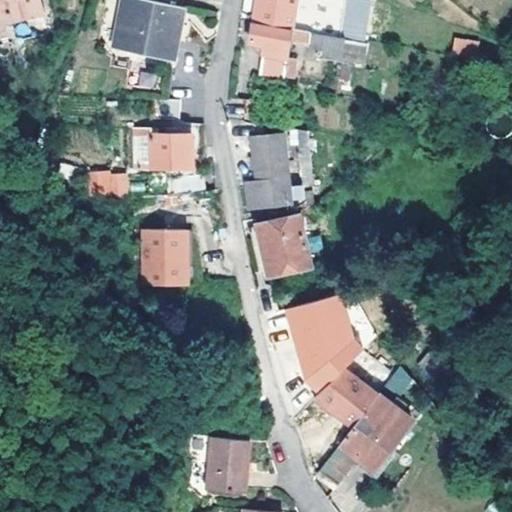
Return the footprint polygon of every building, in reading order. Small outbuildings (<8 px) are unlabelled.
[(0,0),(0,24),(38,21),(36,0),(0,0)] [(154,0),(153,0),(132,0),(127,49),(188,56),(193,4),(154,0)] [(258,0),(256,21),(313,29),(332,32),(347,35),(349,27),(344,27),(353,0),(311,0),(311,9),(314,9),(312,22),(296,19),(298,0),(258,0)] [(312,41),(313,29),(256,21),(254,42),(268,44),(264,73),(289,77),(291,57),(294,39),(312,41)] [(312,41),(331,43),(332,32),(313,29),(312,41)] [(451,56),(476,57),(477,40),(452,38),(451,56)] [(291,57),(289,77),(298,78),(300,58),(291,57)] [(251,98),(233,96),(230,117),(248,119),(251,98)] [(189,99),(163,98),(163,118),(189,118),(189,99)] [(137,170),(196,170),(195,133),(156,134),(155,125),(136,126),(137,170)] [(299,199),(288,131),(254,137),(260,180),(251,182),(255,207),(299,199)] [(89,172),(89,197),(128,197),(128,171),(89,172)] [(319,217),(315,205),(303,215),(307,227),(319,217)] [(307,227),(303,215),(260,226),(273,277),(317,268),(307,227)] [(192,228),(185,229),(187,286),(195,285),(192,228)] [(187,286),(185,229),(142,230),(142,287),(187,286)] [(446,368),(430,351),(419,361),(435,378),(446,368)] [(327,388),(321,394),(339,411),(365,379),(350,364),(327,388)] [(343,443),(362,459),(376,470),(415,420),(393,402),(412,378),(400,369),(381,394),(355,426),(343,443)] [(301,385),(289,389),(300,417),(321,394),(327,388),(312,373),(301,385)] [(339,411),(355,426),(381,394),(365,379),(339,411)] [(244,473),(247,473),(249,442),(213,439),(209,491),(242,495),(244,473)] [(359,460),(341,445),(322,469),(340,483),(359,460)] [(244,473),(242,495),(249,495),(251,474),(247,473),(244,473)]
